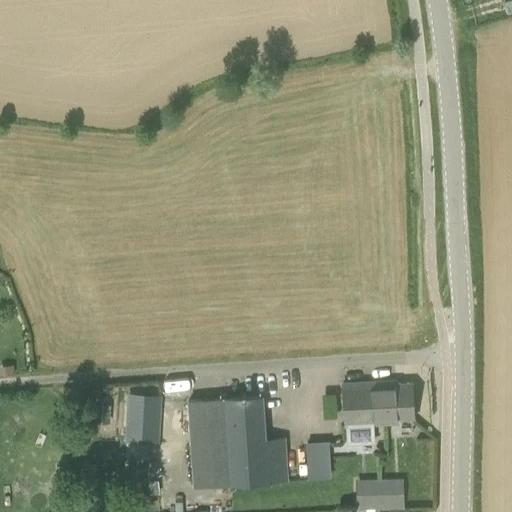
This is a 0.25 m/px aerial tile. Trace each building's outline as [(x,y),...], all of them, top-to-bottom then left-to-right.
[(13,365),(4,365),(5,374),(14,374),(13,365)] [(413,418),(411,383),(395,384),(395,381),(343,384),(345,425),(397,422),(397,419),(413,418)] [(159,396),(127,395),(125,431),(157,432),(159,396)] [(285,437),(266,438),(263,395),(187,400),(193,486),(230,483),(288,480),(285,437)] [(97,404),(96,422),(107,422),(108,404),(97,404)] [(332,474),(330,439),(308,440),(309,475),(332,474)] [(402,508),(402,478),(355,478),(356,509),(402,508)]
